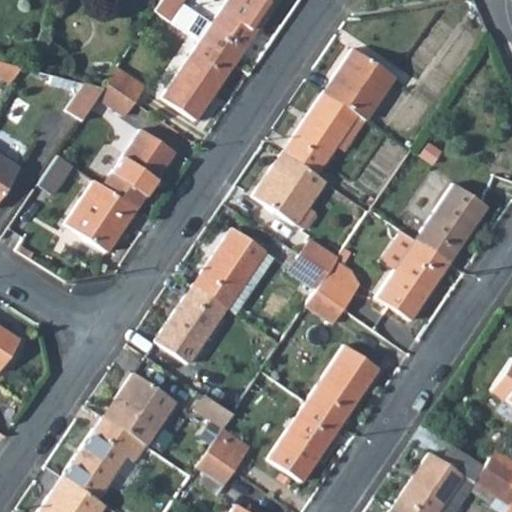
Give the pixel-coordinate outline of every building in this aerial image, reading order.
[(180,0),(159,0),(152,12),(174,26),(182,14),(174,9),(180,0)] [(225,0),(197,42),(231,64),(274,0),(225,0)] [(192,122),(231,64),(197,42),(159,99),(192,122)] [(349,50),(320,94),(353,116),(362,122),(391,77),(349,50)] [(0,64),(0,78),(8,83),(17,69),(0,64)] [(103,84),(130,102),(140,86),(113,69),(103,84)] [(45,76),(42,84),(62,88),(74,94),(81,84),(45,76)] [(78,122),(92,100),(99,89),(81,84),(74,94),(62,111),(78,122)] [(120,118),(130,102),(103,84),(99,89),(92,100),(120,118)] [(320,94),(279,154),(312,176),(332,146),(353,116),(320,94)] [(353,116),(332,146),(340,152),(362,122),(353,116)] [(138,129),(99,187),(132,209),(171,152),(138,129)] [(321,181),(312,176),(279,154),(249,197),(291,226),(292,224),(304,207),(321,181)] [(54,156),(34,185),(49,195),(69,166),(54,156)] [(0,158),(0,191),(15,168),(0,158)] [(103,253),(132,209),(99,187),(91,181),(61,225),(103,253)] [(450,185),(412,241),(445,264),(483,207),(450,185)] [(304,207),(292,224),(302,231),(314,213),(304,207)] [(228,228),(189,286),(223,308),(260,253),(261,251),(228,228)] [(398,231),(377,261),(392,271),(412,241),(398,231)] [(296,255),(324,273),(333,260),(334,258),(306,240),(296,255)] [(406,321),(445,264),(412,241),(392,271),(373,298),(406,321)] [(260,253),(223,308),(233,315),(270,259),(260,253)] [(285,271),(313,289),(324,273),(296,255),(285,271)] [(312,290),(338,309),(349,293),(331,280),(341,266),(333,260),(324,273),(313,289),(312,290)] [(184,365),(223,308),(189,286),(151,342),(184,365)] [(329,324),(338,309),(312,290),(302,306),(329,324)] [(0,362),(15,340),(0,329),(0,362)] [(341,346),(303,402),(336,426),(374,368),(341,346)] [(501,401),(511,408),(511,360),(509,358),(487,391),(501,401)] [(130,374),(99,418),(141,446),(171,402),(130,374)] [(200,395),(190,410),(218,429),(228,414),(200,395)] [(511,408),(501,401),(493,411),(511,424),(511,408)] [(303,402),(264,460),(298,482),(336,426),(303,402)] [(130,462),(141,446),(99,418),(59,478),(92,500),(122,456),(130,462)] [(218,429),(213,437),(241,456),(246,448),(218,429)] [(213,437),(203,451),(231,471),(241,456),(213,437)] [(141,446),(130,462),(139,467),(150,451),(141,446)] [(511,463),(491,450),(480,467),(507,484),(511,477),(511,463)] [(220,487),(231,471),(203,451),(192,467),(202,474),(220,487)] [(425,453),(388,510),(390,511),(434,511),(459,475),(425,453)] [(471,482),(507,506),(511,498),(511,487),(507,484),(480,467),(471,482)] [(202,474),(195,484),(213,496),(220,487),(202,474)] [(96,511),(101,506),(92,500),(59,478),(35,511),(96,511)]
